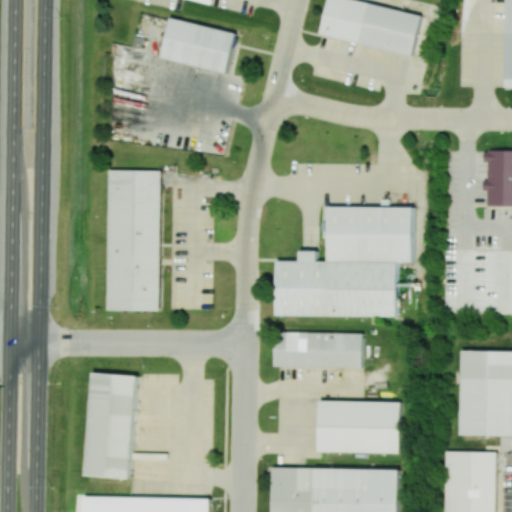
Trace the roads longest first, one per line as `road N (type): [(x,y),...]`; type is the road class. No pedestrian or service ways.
road 1 (residential): [(244,511),(253,195),(297,0)]
road 2 (primary): [(34,511),(43,0)]
road 3 (primary): [(15,0),(6,511)]
road 4 (residential): [(275,97),(379,118),(511,119)]
road 5 (residential): [(10,341),(247,344)]
